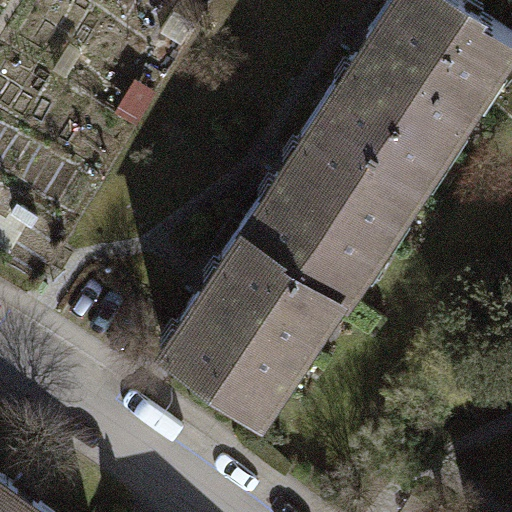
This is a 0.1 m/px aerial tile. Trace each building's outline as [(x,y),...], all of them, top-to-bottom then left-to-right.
[(387,0),(323,98),(360,123),(358,126),(378,139),(374,145),(420,176),(425,169),(423,168),(458,115),(460,116),(477,90),(474,89),(478,84),(497,55),(499,56),(511,37),(511,27),(478,5),(481,0),(387,0)] [(511,37),(499,56),(497,55),(478,84),(493,94),(511,110),(511,37)] [(323,98),(243,217),(283,244),(281,247),(339,289),(343,291),(364,261),(361,259),(399,202),(402,204),(420,176),(374,145),(378,139),(358,126),(360,123),(323,98)] [(243,217),(163,340),(260,408),(284,371),(281,369),(319,312),(322,314),(339,289),(281,247),(283,244),(243,217)] [(54,511),(0,473),(0,511),(54,511)]
